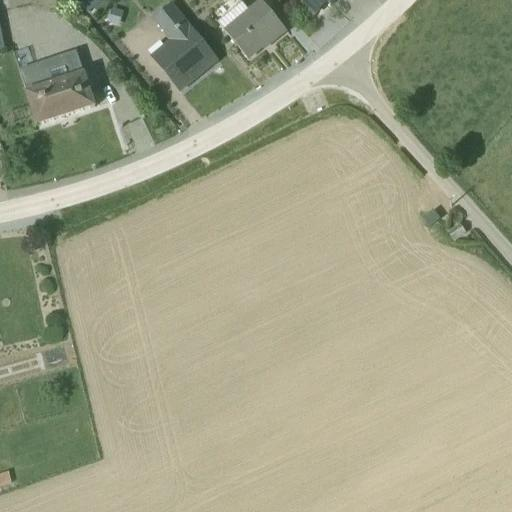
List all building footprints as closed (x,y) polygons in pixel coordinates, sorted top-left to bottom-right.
[(104,0),(80,0),(77,3),(86,15),(104,0)] [(290,0),(313,21),(325,7),(329,11),(339,0),(290,0)] [(247,13),(240,4),(216,25),(248,63),(262,52),(264,54),(287,34),(260,2),(247,13)] [(218,64),(171,6),(151,22),(168,43),(149,59),(179,96),(218,64)] [(123,14),(111,10),(107,24),(118,28),(123,14)] [(22,85),(24,94),(36,130),(96,110),(84,74),(46,87),(43,78),(22,85)] [(42,353),(0,363),(0,380),(46,369),(42,353)] [(0,489),(9,487),(7,475),(0,476),(0,489)]
